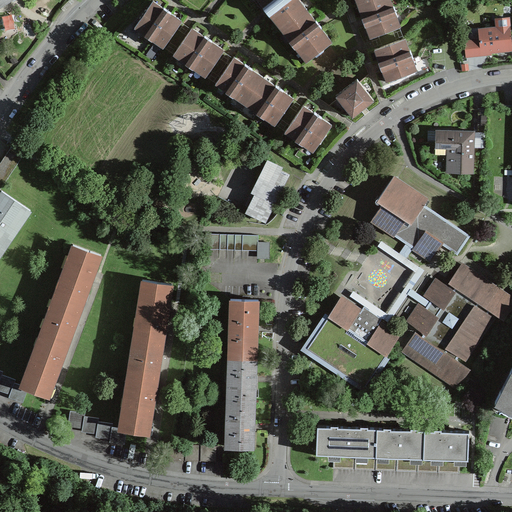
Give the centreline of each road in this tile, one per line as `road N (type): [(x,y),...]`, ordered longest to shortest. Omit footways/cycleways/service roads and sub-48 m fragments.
road 1 (residential): [(511,78),(427,98),(341,162),(301,232),(285,280),(276,489)]
road 2 (residential): [(0,420),(129,472),(276,489)]
road 3 (residential): [(276,489),(511,496)]
road 4 (residential): [(98,0),(0,116)]
